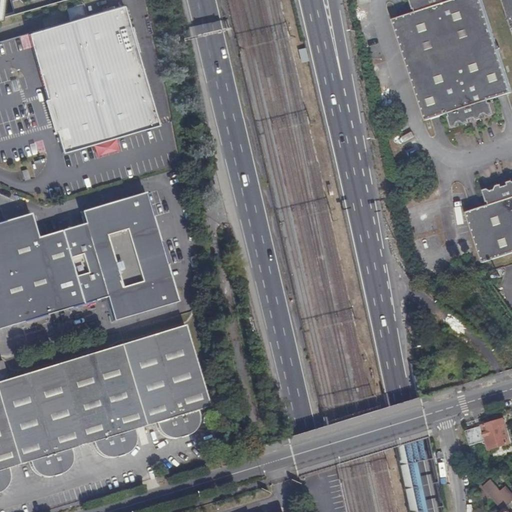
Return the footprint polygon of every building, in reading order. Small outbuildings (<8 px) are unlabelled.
[(392,19),(424,120),(447,112),(448,115),(447,115),(449,124),(450,124),(453,126),(453,127),(458,125),(457,122),(460,121),(461,124),(467,123),(467,121),(468,119),(474,117),(477,118),(477,120),(483,118),(482,115),(485,114),(486,117),(491,115),(491,114),(493,112),(494,111),(491,102),(489,103),(488,100),(511,92),(481,0),(409,0),(412,9),(414,8),(415,11),(392,19)] [(27,34),(61,154),(156,127),(122,7),(27,34)] [(301,61),(307,60),(304,47),(298,49),(301,61)] [(484,263),(511,253),(511,181),(511,182),(511,183),(511,185),(503,187),(502,186),(501,185),(495,187),(496,189),(493,190),(492,188),(487,189),(488,190),(486,193),(489,202),(490,202),(491,205),(468,212),(484,263)] [(0,327),(105,295),(113,319),(175,299),(143,191),(80,211),(83,223),(36,237),(29,214),(0,222),(0,327)] [(183,322),(0,380),(0,490),(2,490),(6,484),(7,482),(9,474),(8,467),(30,460),(33,467),(37,471),(43,474),(49,475),(53,475),(53,476),(60,474),(59,473),(63,471),(65,469),(69,464),(71,459),(72,453),(70,447),(92,440),(94,444),(99,450),(105,454),(109,455),(115,455),(116,455),(116,456),(123,454),(122,453),(125,451),(128,449),(132,444),(134,438),(134,432),(133,427),(155,420),(157,425),(159,428),(165,433),(170,435),(174,435),(179,435),(179,436),(185,434),(185,433),(188,431),(194,425),(197,419),(197,412),(196,408),(207,404),(183,322)] [(504,419),(466,431),(471,446),(487,441),(490,450),(511,443),(504,419)] [(483,487),(489,494),(496,488),(490,481),(483,487)] [(500,492),(496,488),(489,494),(502,510),(511,501),(511,493),(506,486),(500,492)]
